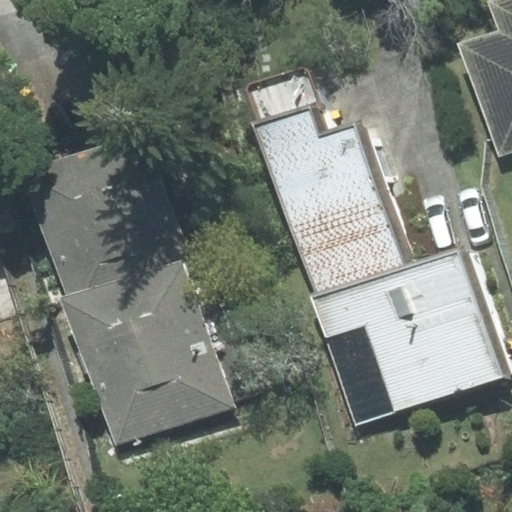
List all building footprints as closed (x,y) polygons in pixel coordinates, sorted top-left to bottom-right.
[(511,145),(511,34),(483,42),(511,145)] [(373,421),(511,381),(511,313),(492,242),(426,261),(386,122),(353,131),(333,61),(274,78),(373,421)] [(85,296),(214,252),(171,126),(43,168),(85,296)] [(0,273),(19,268),(0,201),(0,273)] [(91,305),(142,455),(272,411),(221,261),(91,305)]
